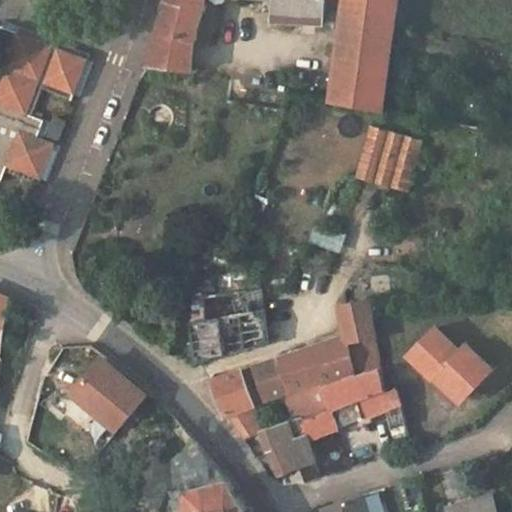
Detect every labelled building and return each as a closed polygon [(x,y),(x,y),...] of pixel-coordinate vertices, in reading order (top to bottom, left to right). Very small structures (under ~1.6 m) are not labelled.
[(148,63),(193,69),(196,37),(205,0),(165,0),(165,6),(156,41),(148,63)] [(325,0),(276,0),(274,17),(323,19),(325,0)] [(325,0),(323,19),(325,19),(327,0),(375,0),(371,17),(396,20),(398,0),(325,0)] [(375,0),(347,0),(335,85),(333,101),(383,110),(396,20),(371,17),(375,0)] [(322,45),(325,19),(323,19),(274,17),(269,54),(297,56),(300,44),(322,45)] [(56,40),(4,21),(2,26),(0,25),(0,44),(13,49),(0,83),(0,179),(2,179),(6,169),(19,174),(22,170),(27,172),(25,176),(38,182),(40,177),(47,180),(61,146),(45,139),(52,117),(35,111),(43,89),(72,100),(74,94),(80,96),(93,61),(88,59),(90,53),(61,42),(59,47),(55,45),(56,40)] [(317,82),(322,45),(300,44),(297,56),(269,54),(232,51),(226,100),(286,113),(293,94),(314,98),(317,82)] [(333,101),(335,85),(317,82),(314,98),(333,101)] [(59,141),(65,123),(54,119),(48,136),(59,141)] [(251,289),(205,295),(206,308),(194,309),(195,320),(194,321),(199,363),(270,345),(266,308),(254,311),(251,289)] [(0,372),(13,300),(0,294),(0,372)] [(370,302),(341,306),(347,336),(347,340),(376,336),(370,302)] [(437,328),(410,356),(434,380),(439,375),(464,399),(494,368),(467,344),(461,351),(437,328)] [(322,383),(332,408),(306,417),(296,420),(285,423),(270,429),(242,441),(261,476),(281,474),(305,467),(308,481),(324,476),(314,444),(312,438),(325,434),(337,429),(389,406),(386,392),(376,336),(347,340),(354,373),(322,383)] [(347,340),(347,336),(280,358),(291,391),(296,390),(322,383),(354,373),(347,340)] [(256,404),(255,400),(265,395),(266,398),(287,392),(291,391),(280,358),(213,381),(226,415),(256,404)] [(98,360),(71,395),(117,432),(144,397),(98,360)] [(439,375),(434,380),(460,404),(464,399),(439,375)] [(291,391),(287,392),(296,420),(306,417),(296,390),(291,391)] [(389,406),(394,432),(405,430),(393,390),(386,392),(389,406)] [(270,429),(258,411),(268,404),(266,398),(265,395),(255,400),(256,404),(226,415),(242,441),(270,429)] [(326,440),(325,434),(312,438),(314,444),(326,440)] [(201,487),(226,481),(219,471),(205,474),(201,487)] [(186,490),(187,511),(246,511),(228,480),(226,481),(201,487),(186,490)] [(499,511),(494,494),(450,507),(451,511),(499,511)] [(327,506),(328,511),(368,511),(364,496),(327,506)]
